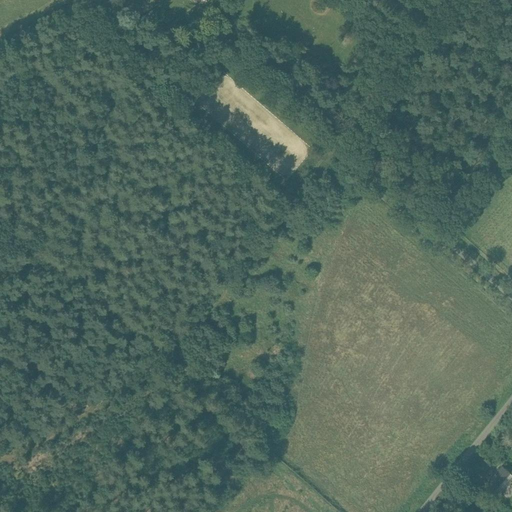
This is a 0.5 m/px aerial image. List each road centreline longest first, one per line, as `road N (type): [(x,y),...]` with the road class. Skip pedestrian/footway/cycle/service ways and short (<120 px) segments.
road 1 (track): [(335,137),(131,384),(0,456)]
road 2 (unclassified): [(511,295),(335,137),(442,0)]
road 3 (unclassified): [(421,511),(511,399)]
